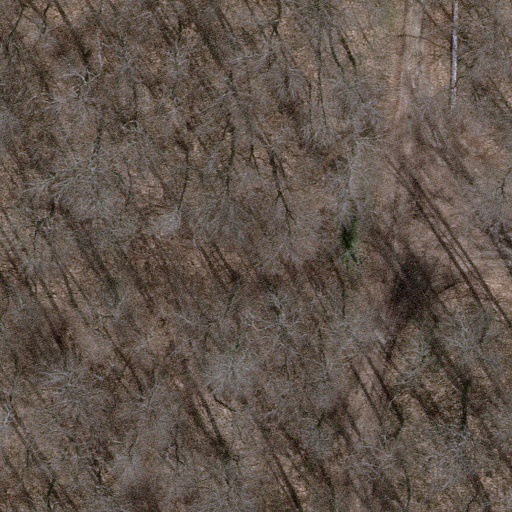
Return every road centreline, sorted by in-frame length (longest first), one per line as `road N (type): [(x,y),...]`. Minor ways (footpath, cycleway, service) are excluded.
road 1 (track): [(407,0),(369,240),(511,246)]
road 2 (track): [(369,240),(354,511)]
